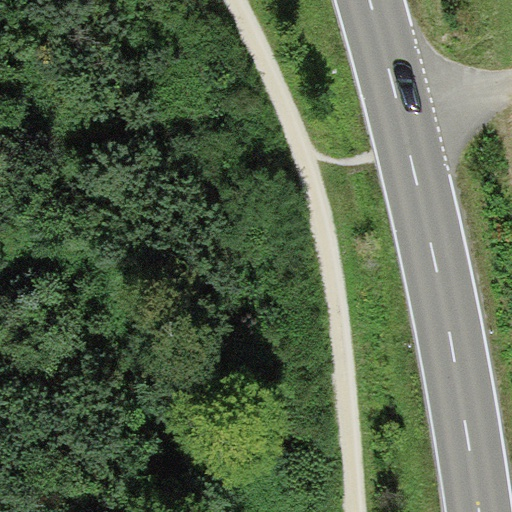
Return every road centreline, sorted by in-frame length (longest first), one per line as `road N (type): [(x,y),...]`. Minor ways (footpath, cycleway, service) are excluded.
road 1 (tertiary): [(480,511),(449,343),(363,0)]
road 2 (track): [(357,511),(337,307),(311,168)]
road 3 (track): [(311,168),(237,0)]
road 4 (track): [(404,151),(511,97)]
